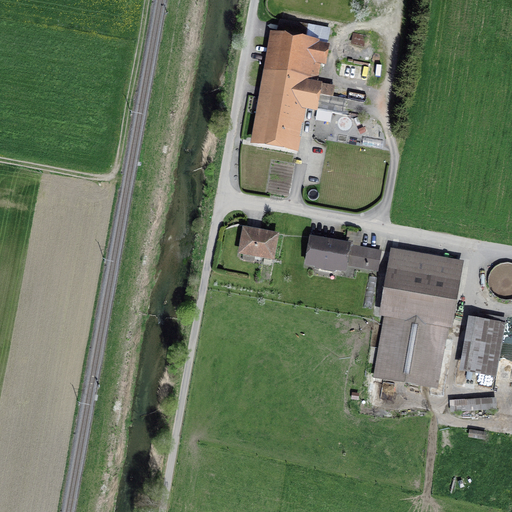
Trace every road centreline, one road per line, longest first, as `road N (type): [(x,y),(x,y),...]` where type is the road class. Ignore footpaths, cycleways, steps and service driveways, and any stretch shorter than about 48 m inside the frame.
road 1 (unclassified): [(162,511),(221,197)]
road 2 (unclassified): [(511,249),(221,197)]
road 3 (track): [(148,0),(112,177),(0,160)]
road 4 (track): [(511,430),(440,418),(474,242)]
road 5 (unclassified): [(221,197),(256,0)]
